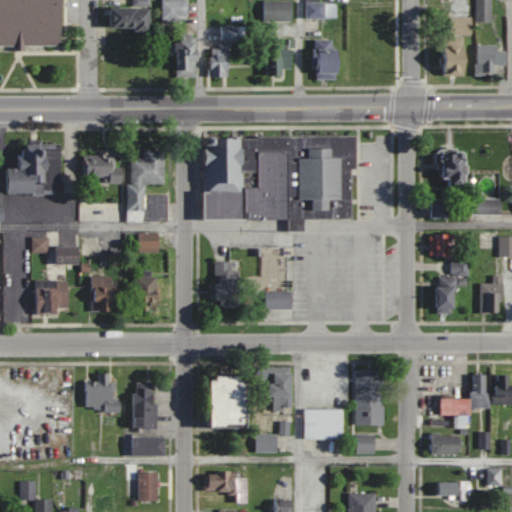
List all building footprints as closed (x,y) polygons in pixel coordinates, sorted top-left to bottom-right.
[(0,0),(57,0),(58,43),(0,43),(0,0)] [(151,31),(151,0),(132,0),(133,8),(112,8),(112,31),(151,31)] [(337,3),(319,3),(318,0),(305,0),(306,19),(337,19),(337,3)] [(472,0),(472,22),(487,22),(486,0),(472,0)] [(162,20),(189,20),(189,1),(162,1),(162,20)] [(263,21),(293,21),(293,1),(263,1),(263,21)] [(239,26),(221,26),(221,39),(239,39),(239,26)] [(176,77),(199,77),(199,56),(195,56),(195,35),(183,35),(183,43),(176,43),(176,77)] [(293,40),(286,40),(286,48),(268,48),(268,78),(284,78),(284,68),(293,68),(293,40)] [(315,40),(315,79),(340,79),(340,49),(335,49),(335,40),(315,40)] [(230,45),(210,45),(210,77),(230,78),(230,45)] [(455,46),(435,46),(435,76),(455,76),(455,46)] [(501,66),(501,46),(470,46),(470,76),(490,76),(490,66),(501,66)] [(350,167),(351,217),(303,217),(303,230),(286,230),(286,217),(202,217),(201,137),(256,137),(256,134),(355,133),(355,167),(350,167)] [(0,192),(55,192),(55,143),(14,143),(14,164),(0,163),(0,192)] [(159,183),(159,148),(137,148),(137,157),(124,157),(124,219),(162,219),(163,194),(140,193),(140,183),(159,183)] [(442,193),(459,192),(458,150),(433,151),(434,177),(442,177),(442,193)] [(118,165),(112,165),(112,155),(80,155),(80,178),(117,179),(118,165)] [(497,214),(497,197),(468,197),(468,214),(497,214)] [(441,217),(441,198),(425,198),(425,217),(441,217)] [(134,251),(155,251),(155,231),(134,231),(134,251)] [(446,275),(465,276),(465,260),(452,260),(453,233),(425,233),(424,256),(446,257),(446,275)] [(495,255),(511,254),(511,235),(495,236),(495,255)] [(49,263),(73,263),(73,245),(49,245),(49,263)] [(233,307),(233,261),(209,261),(209,307),(233,307)] [(475,313),(498,313),(498,274),(488,274),(488,282),(475,282),(475,313)] [(86,311),(109,311),(109,275),(86,275),(86,311)] [(145,303),(153,303),(153,275),(131,275),(131,311),(145,311),(145,303)] [(447,312),(447,277),(429,277),(429,312),(447,312)] [(62,280),(30,280),(30,314),(54,314),(54,308),(62,308),(62,280)] [(287,291),(261,291),(261,307),(287,307),(287,291)] [(380,424),(380,368),(351,368),(351,424),(380,424)] [(285,409),(285,369),(253,369),(253,383),(260,383),(260,397),(267,397),(267,409),(285,409)] [(106,372),(93,372),(93,382),(80,382),(80,411),(113,410),(113,381),(106,381),(106,372)] [(508,404),(509,374),(493,374),(493,389),(482,389),(482,374),(467,374),(466,399),(434,398),(434,415),(449,415),(448,428),(464,428),(465,407),(485,407),(485,404),(508,404)] [(235,426),(235,375),(200,375),(200,426),(235,426)] [(128,427),(150,427),(150,382),(128,382),(128,427)] [(299,438),(337,438),(337,408),(299,408),(299,438)] [(252,434),(252,452),(273,452),(273,434),(252,434)] [(370,452),(370,434),(351,434),(351,452),(370,452)] [(455,453),(455,434),(425,434),(425,453),(455,453)] [(161,455),(161,435),(125,435),(125,455),(161,455)] [(134,471),(134,499),(153,499),(153,471),(134,471)] [(230,491),(230,502),(242,502),(243,471),(203,471),(203,491),(230,491)] [(466,498),(466,480),(432,480),(432,498),(466,498)] [(371,511),(371,492),(343,492),(343,511),(371,511)] [(110,511),(111,495),(91,495),(91,511),(110,511)] [(49,511),(49,499),(30,499),(30,511),(49,511)] [(286,511),(287,499),(268,499),(268,511),(286,511)]
